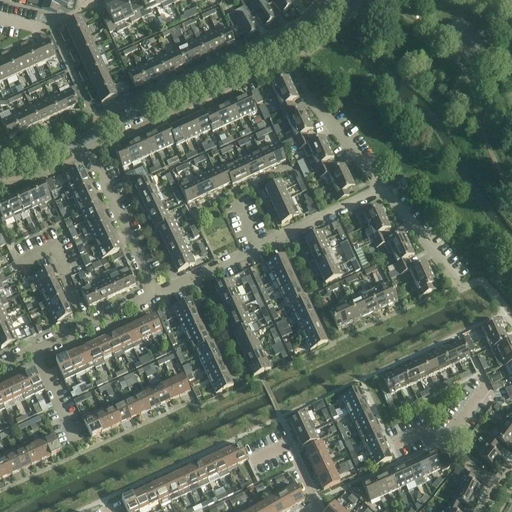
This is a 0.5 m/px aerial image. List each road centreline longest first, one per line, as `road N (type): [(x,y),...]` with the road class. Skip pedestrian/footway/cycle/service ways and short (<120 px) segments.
road 1 (tertiary): [(81,140),(296,40),(339,0)]
road 2 (residential): [(156,296),(380,188)]
road 3 (residential): [(156,296),(81,140)]
road 4 (residential): [(459,284),(380,188)]
road 5 (residential): [(88,327),(54,246),(23,260)]
road 6 (residential): [(380,188),(308,92)]
